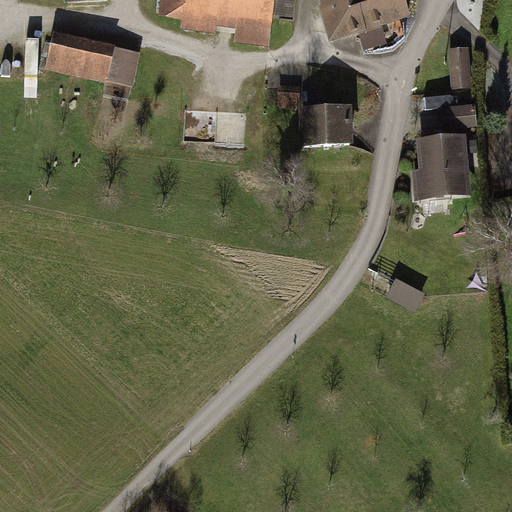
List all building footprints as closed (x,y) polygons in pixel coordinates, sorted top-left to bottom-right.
[(189,9),(189,0),(163,0),(162,13),(184,17),(186,8),(189,9)] [(189,0),(189,9),(186,8),(184,17),(183,29),(216,33),(217,21),(238,24),(236,41),(268,45),(274,0),(189,0)] [(324,7),(333,39),(359,32),(382,25),(408,17),(403,0),(326,0),(328,6),(324,7)] [(382,25),(359,32),(365,52),(388,44),(382,25)] [(55,38),(48,68),(132,86),(138,57),(55,38)] [(452,54),(455,88),(469,87),(466,53),(452,54)] [(280,90),(280,107),(299,107),(299,90),(280,90)] [(303,111),(304,147),(350,146),(349,109),(303,111)] [(475,109),(445,111),(447,129),(477,127),(475,109)] [(427,196),(466,193),(462,150),(463,150),(462,142),(423,146),(427,196)] [(396,283),(389,297),(415,310),(422,296),(396,283)]
